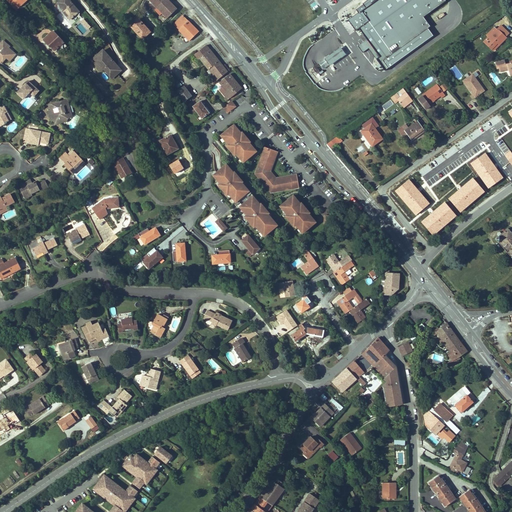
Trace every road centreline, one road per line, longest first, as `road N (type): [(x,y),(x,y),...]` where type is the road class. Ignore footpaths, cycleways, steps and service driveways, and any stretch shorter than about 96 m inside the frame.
road 1 (residential): [(278,377),(229,387),(125,429),(0,511)]
road 2 (residential): [(511,95),(383,186),(433,253)]
road 3 (residential): [(193,291),(133,289),(87,272),(0,305)]
road 4 (tertiary): [(381,324),(409,413),(414,511)]
road 5 (primary): [(420,267),(311,136)]
road 6 (residential): [(290,157),(241,106),(208,134),(206,188)]
road 7 (primary): [(302,145),(406,264)]
road 8 (tertiary): [(318,390),(226,511)]
road 9 (residential): [(278,377),(256,319),(229,298),(193,291)]
